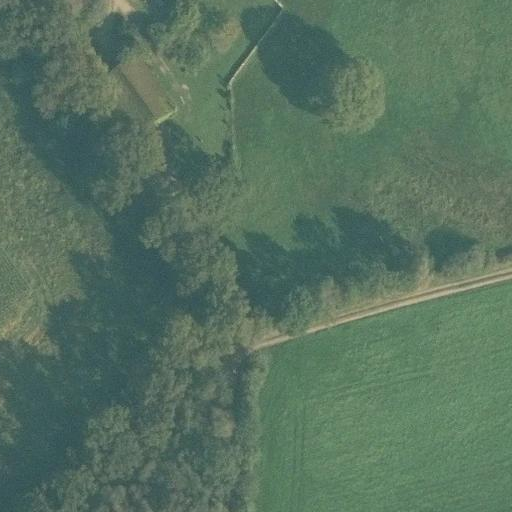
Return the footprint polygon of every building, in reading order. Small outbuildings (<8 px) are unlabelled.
[(19,0),(39,25),(51,15),(62,28),(92,8),(86,0),(19,0)] [(264,2),(242,29),(257,40),(278,14),(264,2)] [(92,84),(65,47),(48,60),(75,97),(92,84)] [(91,93),(131,148),(145,136),(174,115),(134,61),(91,93)] [(142,186),(161,215),(172,208),(169,201),(181,193),(153,150),(147,154),(151,160),(148,163),(151,168),(147,171),(152,179),(142,186)]
